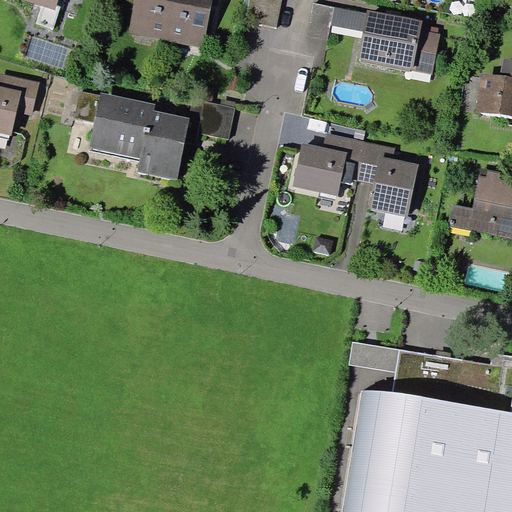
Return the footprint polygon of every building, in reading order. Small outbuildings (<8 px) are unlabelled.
[(27,0),(55,9),(58,0),(27,0)] [(135,0),(129,32),(166,40),(174,0),(135,0)] [(174,0),(166,40),(203,48),(212,0),(174,0)] [(282,0),(249,0),(245,22),(276,28),(282,0)] [(335,7),(314,3),(307,36),(328,40),(331,25),(335,7)] [(368,9),(367,13),(335,7),(331,25),(363,31),(357,60),(410,71),(410,69),(432,74),(440,34),(438,34),(421,30),(422,24),(423,21),(368,9)] [(439,28),(422,24),(421,30),(438,34),(439,28)] [(500,75),(482,72),(476,111),(511,117),(511,59),(503,58),(500,75)] [(40,83),(0,74),(0,75),(0,85),(21,90),(17,112),(33,116),(40,83)] [(242,78),(230,75),(227,88),(239,91),(242,78)] [(0,85),(0,132),(11,135),(17,112),(21,90),(0,85)] [(74,118),(95,123),(89,147),(140,158),(137,171),(178,180),(190,117),(154,110),(156,104),(101,92),(100,96),(80,91),(74,118)] [(221,99),(220,104),(234,107),(235,102),(221,99)] [(220,104),(204,101),(198,133),(229,139),(235,108),(234,107),(220,104)] [(358,180),(366,141),(326,133),(323,147),(302,143),(293,186),(338,196),(341,181),(351,184),(352,179),(358,180)] [(366,141),(358,180),(374,183),(369,209),(408,217),(418,164),(392,159),(395,147),(366,141)] [(487,176),(479,175),(473,208),(452,204),(448,226),(511,238),(511,181),(500,179),(501,172),(488,170),(487,176)] [(333,241),(316,237),(313,251),(330,254),(333,241)] [(511,511),(511,366),(440,355),(400,349),(392,392),(362,390),(342,511),(511,511)]
